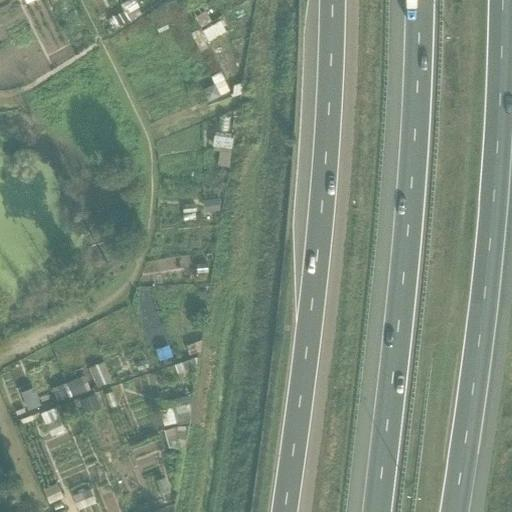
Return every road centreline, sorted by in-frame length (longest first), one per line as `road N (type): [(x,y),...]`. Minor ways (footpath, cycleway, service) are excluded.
road 1 (motorway): [(454,511),(490,241),(501,0)]
road 2 (trunk): [(330,0),(326,134),(284,511)]
road 3 (motorway): [(418,0),(407,239),(378,511)]
road 4 (track): [(0,359),(121,297),(154,224),(150,149),(80,0)]
